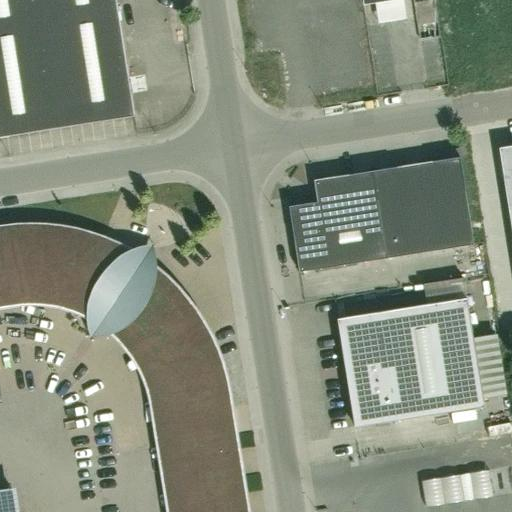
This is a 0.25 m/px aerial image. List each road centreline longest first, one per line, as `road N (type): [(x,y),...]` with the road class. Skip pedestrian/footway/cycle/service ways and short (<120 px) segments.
road 1 (unclassified): [(289,511),(231,147)]
road 2 (unclassified): [(231,147),(511,103)]
road 3 (unclassified): [(0,183),(231,147)]
road 4 (unclassified): [(231,147),(208,0)]
